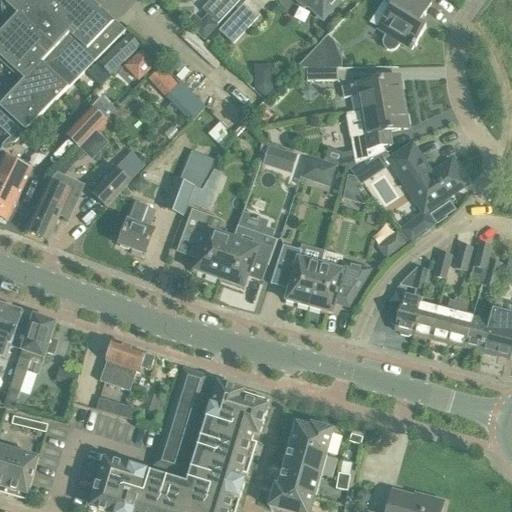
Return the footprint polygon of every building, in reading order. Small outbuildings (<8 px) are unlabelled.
[(0,57),(25,81),(0,108),(0,128),(15,143),(67,87),(68,89),(116,41),(115,40),(124,31),(91,0),(1,0),(18,16),(0,35),(0,57)] [(211,0),(202,10),(207,15),(201,22),(194,15),(185,24),(205,42),(219,26),(218,25),(241,0),(211,0)] [(296,0),(296,1),(304,8),(310,8),(320,17),(325,17),(340,0),(296,0)] [(423,0),(383,0),(383,1),(391,6),(376,29),(386,36),(383,41),(383,42),(383,44),(383,46),(383,47),(384,48),(385,50),(386,50),(388,51),(390,52),(392,52),(394,51),(395,51),(397,49),(400,44),(411,51),(426,27),(419,23),(431,5),(423,0)] [(244,5),(219,32),(233,46),(259,18),(244,5)] [(199,58),(206,49),(179,27),(172,35),(199,58)] [(129,35),(98,64),(111,77),(141,48),(129,35)] [(307,82),(338,82),(338,70),(328,70),(328,61),(325,53),(318,46),(296,70),(298,70),(298,79),(307,79),(307,82)] [(142,49),(124,67),(139,82),(157,64),(142,49)] [(255,67),(256,90),(265,98),(273,89),(272,66),(255,67)] [(148,81),(166,99),(189,122),(204,107),(181,84),(179,87),(161,69),(148,81)] [(398,78),(358,85),(342,88),(343,100),(360,97),(363,111),(403,104),(398,78)] [(363,111),(346,113),(349,129),(354,157),(355,167),(386,154),(382,148),(380,134),(388,133),(407,129),(403,104),(363,111)] [(95,132),(106,120),(93,108),(80,122),(64,139),(77,151),(95,132)] [(281,172),(287,153),(268,147),(262,166),(281,172)] [(350,169),(349,170),(355,179),(361,186),(393,166),(424,213),(399,231),(411,246),(436,227),(425,212),(465,186),(451,163),(431,176),(412,147),(391,161),(386,154),(355,167),(350,169)] [(343,159),(341,167),(350,169),(355,167),(354,157),(343,159)] [(0,199),(16,165),(2,158),(0,163),(0,199)] [(302,179),(331,188),(338,167),(309,158),(302,179)] [(0,219),(7,222),(23,189),(23,188),(31,172),(16,165),(0,199),(0,219)] [(106,209),(132,183),(116,168),(91,194),(106,209)] [(194,188),(188,205),(209,213),(222,175),(215,172),(203,191),(194,188)] [(48,241),(58,217),(69,222),(86,187),(58,174),(49,184),(28,232),(48,241)] [(163,209),(183,217),(188,205),(194,188),(174,180),(163,209)] [(128,222),(127,222),(118,246),(145,256),(154,232),(142,228),(148,208),(135,203),(128,222)] [(446,218),(455,211),(449,203),(430,216),(437,226),(447,219),(446,218)] [(193,272),(219,281),(233,240),(204,230),(209,217),(192,211),(177,252),(198,259),(193,272)] [(233,240),(219,281),(244,290),(254,262),(268,266),(277,242),(258,235),(238,227),(233,240)] [(389,227),(368,240),(377,254),(398,241),(389,227)] [(485,271),(491,247),(480,244),(474,268),(470,282),(482,285),(485,271)] [(273,281),(272,285),(289,290),(286,302),(309,309),(321,266),(299,260),(301,251),(283,246),(273,281)] [(466,273),(472,249),(461,246),(455,270),(466,273)] [(511,252),(511,253),(503,284),(511,286),(511,252)] [(446,281),(452,257),(440,254),(434,278),(446,281)] [(490,262),(484,287),(495,290),(502,266),(490,262)] [(350,306),(371,271),(347,264),(343,272),(321,266),(309,309),(332,315),(336,301),(350,306)] [(424,292),(429,273),(418,270),(413,289),(424,292)] [(413,336),(421,305),(422,302),(405,297),(404,301),(403,301),(399,314),(396,313),(393,314),(391,323),(392,326),(396,327),(395,331),(399,332),(400,335),(408,337),(411,336),(411,335),(413,336)] [(413,336),(429,340),(437,310),(421,305),(413,336)] [(4,307),(0,316),(0,359),(6,361),(23,314),(4,307)] [(429,340),(446,345),(455,314),(437,310),(429,340)] [(511,315),(493,311),(489,324),(481,354),(509,362),(511,349),(511,315)] [(446,345),(464,349),(472,319),(455,314),(446,345)] [(9,390),(3,409),(13,412),(20,393),(31,362),(42,366),(46,354),(54,357),(59,343),(51,340),(56,325),(35,318),(21,357),(20,357),(9,390)] [(489,324),(472,319),(464,349),(481,354),(489,324)] [(150,372),(155,358),(113,344),(106,363),(110,364),(105,379),(128,387),(133,372),(139,375),(141,369),(150,372)] [(154,466),(179,474),(208,378),(184,370),(154,466)] [(104,460),(89,509),(98,511),(229,511),(234,500),(239,501),(245,483),(239,481),(253,435),(259,437),(268,408),(242,400),(244,393),(218,385),(207,420),(214,422),(191,494),(145,480),(147,473),(104,460)] [(96,411),(137,423),(141,411),(100,400),(96,411)] [(23,429),(25,421),(13,418),(11,426),(23,429)] [(25,421),(23,429),(33,431),(35,423),(25,421)] [(296,425),(290,447),(327,457),(334,432),(299,422),(298,425),(296,425)] [(35,423),(33,431),(45,434),(47,426),(35,423)] [(352,435),(350,443),(361,446),(363,438),(352,435)] [(290,447),(284,467),(321,478),(327,457),(290,447)] [(0,484),(9,452),(0,449),(0,484)] [(0,484),(0,489),(12,493),(23,456),(9,452),(0,484)] [(27,497),(38,460),(23,456),(12,493),(27,497)] [(275,487),(315,499),(321,478),(284,467),(278,487),(275,486),(275,487)] [(339,475),(337,483),(349,485),(350,477),(339,475)] [(337,483),(336,490),(348,492),(349,485),(337,483)] [(269,509),(280,511),(310,511),(315,499),(275,487),(269,509)] [(440,511),(442,505),(438,503),(425,500),(424,506),(414,503),(415,500),(393,495),(388,511),(440,511)]
